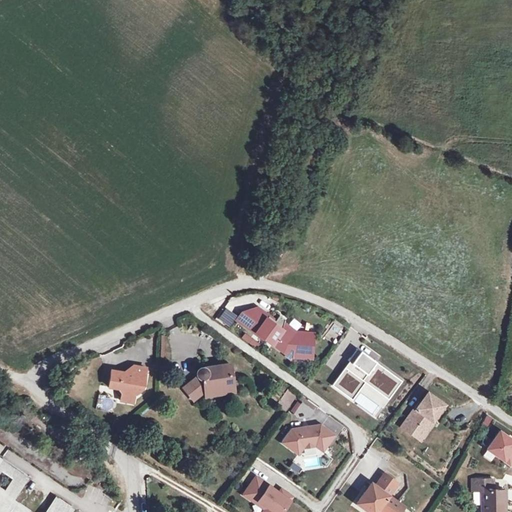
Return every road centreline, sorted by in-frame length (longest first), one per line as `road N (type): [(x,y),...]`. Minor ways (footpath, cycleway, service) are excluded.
road 1 (unclassified): [(511,417),(433,361),(286,287),(244,282),(189,301)]
road 2 (track): [(259,281),(389,0)]
road 3 (residential): [(189,301),(366,439),(356,454)]
road 4 (unclassified): [(189,301),(24,380)]
road 5 (residential): [(134,511),(122,468),(24,380)]
